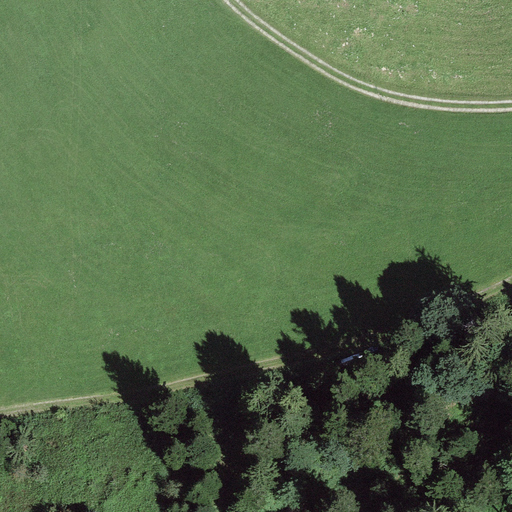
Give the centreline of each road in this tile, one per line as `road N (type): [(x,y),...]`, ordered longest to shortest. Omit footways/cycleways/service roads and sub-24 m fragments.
road 1 (track): [(0,413),(120,395),(381,333),(511,277)]
road 2 (track): [(511,111),(383,96),(285,42),(237,0)]
